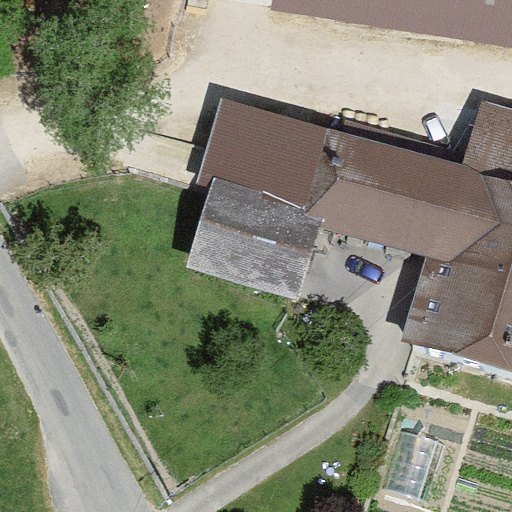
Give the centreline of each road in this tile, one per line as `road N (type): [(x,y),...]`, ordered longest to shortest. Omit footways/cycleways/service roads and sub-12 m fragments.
road 1 (track): [(0,122),(174,105),(267,43),(511,87)]
road 2 (tertiary): [(104,511),(44,359),(0,277)]
